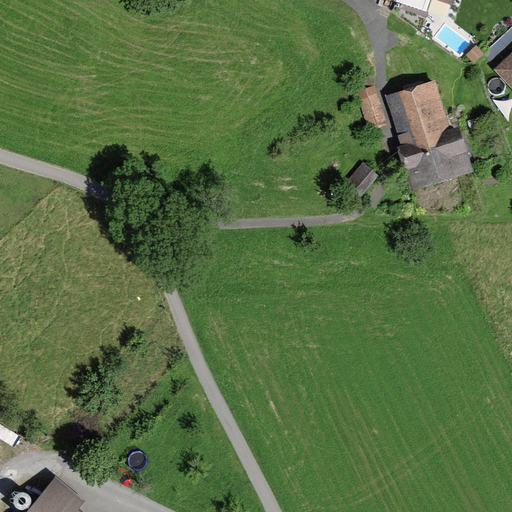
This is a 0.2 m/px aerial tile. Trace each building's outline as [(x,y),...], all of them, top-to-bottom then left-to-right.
[(511,0),(395,0),(426,11),(482,54),(511,25),(511,0)] [(511,61),(503,70),(511,78),(511,61)] [(369,77),(356,82),(370,129),(384,125),(369,77)] [(397,93),(402,110),(395,112),(406,148),(401,149),(412,183),(468,165),(457,131),(449,134),(433,82),(397,93)] [(363,166),(346,186),(358,196),(375,176),(363,166)] [(76,511),(74,510),(80,503),(58,484),(39,502),(30,511),(76,511)]
